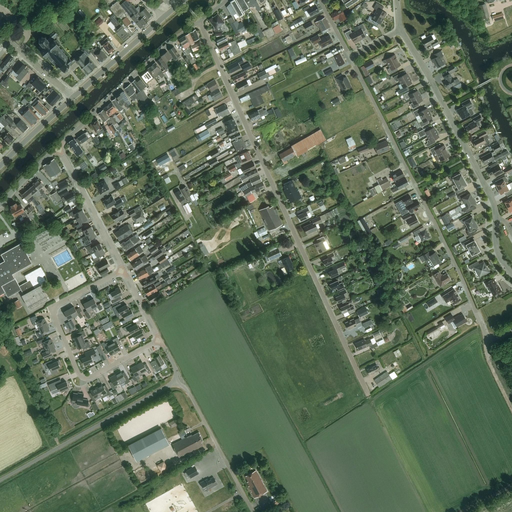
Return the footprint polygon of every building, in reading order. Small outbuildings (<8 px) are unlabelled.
[(117,1),(109,8),(118,18),(119,18),(127,27),(132,23),(127,17),(124,13),(126,12),(131,17),(134,21),(140,28),(147,22),(141,15),(137,11),(136,9),(130,3),(126,0),(120,5),(117,1)] [(236,19),(244,14),(235,0),(232,0),(230,1),(231,3),(227,6),(232,16),(234,15),(236,19)] [(246,9),(249,8),(244,0),(236,0),(245,15),(248,13),(246,9)] [(244,0),(246,2),(247,2),(249,6),(252,5),(253,7),(255,6),(258,11),(261,10),(256,0),(255,0),(244,0)] [(382,10),(384,7),(377,3),(373,8),(376,10),(374,13),(383,19),(387,13),(382,10)] [(489,17),(485,3),(479,5),(483,19),(489,17)] [(307,9),(310,15),(319,10),(316,5),(310,8),(308,5),(303,8),(304,11),(307,9)] [(139,6),(136,9),(137,11),(138,10),(146,20),(151,16),(145,8),(142,10),(139,6)] [(278,20),(283,17),(278,8),(273,11),(278,20)] [(346,18),(344,14),(341,9),(331,14),(335,20),(337,23),(346,18)] [(116,16),(114,13),(110,18),(112,20),(110,21),(118,29),(116,31),(124,40),(129,35),(124,29),(125,28),(115,18),(116,16)] [(380,24),(383,19),(374,13),(372,17),(370,15),(367,20),(372,23),(374,20),(380,24)] [(221,31),(221,26),(224,23),(218,14),(213,18),(212,17),(209,20),(214,27),(212,29),(215,33),(215,36),(222,35),(222,31),(221,31)] [(101,17),(96,22),(99,25),(104,21),(101,17)] [(322,32),(330,27),(325,17),(315,22),(316,25),(318,24),(322,32)] [(296,27),(304,22),(303,19),(294,23),(296,27)] [(235,22),(230,24),(236,34),(246,28),(242,22),(239,24),(237,21),(235,22)] [(307,31),(314,27),(311,22),(304,25),(307,31)] [(254,25),(259,35),(261,39),(265,37),(257,23),(254,25)] [(363,31),(366,30),(362,24),(357,26),(359,29),(355,31),(360,40),(366,37),(363,31)] [(185,36),(189,45),(193,52),(199,49),(203,47),(195,29),(185,36)] [(360,40),(355,31),(352,33),(350,30),(345,33),(348,40),(352,38),(354,43),(360,40)] [(75,59),(74,58),(71,61),(69,58),(67,56),(68,56),(67,56),(64,53),(65,53),(61,49),(58,46),(59,46),(60,46),(60,45),(59,45),(59,44),(60,43),(56,39),(55,40),(54,40),(54,39),(57,37),(58,36),(55,31),(49,36),(49,37),(47,39),(46,37),(46,36),(45,36),(45,37),(42,36),(41,36),(42,37),(40,38),(39,38),(39,39),(39,42),(38,42),(39,43),(40,42),(41,44),(39,46),(38,46),(38,47),(39,47),(41,50),(41,51),(40,50),(40,51),(41,51),(46,57),(45,58),(46,58),(46,57),(47,56),(50,59),(49,60),(52,63),(53,63),(55,66),(55,67),(56,66),(56,67),(56,68),(57,68),(58,68),(58,69),(59,68),(60,68),(61,68),(61,69),(62,68),(63,67),(64,69),(64,70),(65,70),(66,70),(66,69),(69,66),(69,67),(70,66),(69,65),(70,65),(73,62),(72,62),(75,59)] [(322,47),(333,42),(329,35),(324,38),(323,37),(320,38),(318,34),(311,38),(314,44),(319,42),(322,47)] [(226,39),(229,37),(229,36),(228,36),(227,35),(216,40),(218,45),(227,40),(226,39)] [(293,41),(290,35),(283,39),(286,44),(293,41)] [(431,43),(433,46),(439,43),(436,39),(434,40),(431,35),(422,40),(424,44),(426,46),(431,43)] [(187,46),(189,45),(185,36),(178,40),(182,45),(181,46),(189,58),(192,56),(187,46)] [(110,43),(112,41),(108,37),(105,39),(106,41),(101,45),(106,50),(109,53),(110,53),(110,52),(111,52),(115,48),(113,46),(110,43)] [(238,44),(240,49),(248,45),(245,39),(244,39),(241,41),(240,41),(241,43),(238,44)] [(221,50),(229,46),(234,56),(241,52),(239,47),(238,47),(236,43),(235,40),(228,43),(228,41),(218,46),(221,50)] [(331,52),(326,54),(327,58),(342,51),(340,46),(331,50),(331,52)] [(74,58),(75,59),(88,74),(96,66),(87,56),(90,54),(85,47),(82,50),(84,53),(81,55),(79,54),(74,58)] [(180,55),(174,47),(168,50),(176,61),(178,59),(177,58),(180,55)] [(95,51),(92,48),(90,51),(93,53),(94,56),(95,55),(102,62),(107,57),(101,50),(99,51),(97,49),(95,51)] [(166,62),(169,60),(170,62),(172,60),(171,58),(172,57),(167,51),(162,56),(163,57),(162,57),(166,62)] [(443,64),(442,62),(439,58),(443,56),(441,51),(434,54),(436,57),(432,59),(433,62),(434,62),(437,68),(443,64)] [(333,56),(336,62),(338,66),(345,62),(340,53),(333,56)] [(388,65),(397,60),(396,57),(397,57),(395,54),(383,61),(384,63),(387,62),(388,65)] [(11,64),(13,65),(16,62),(13,60),(14,59),(10,55),(0,66),(4,70),(7,67),(8,68),(11,64)] [(239,64),(243,62),(244,62),(242,57),(237,60),(237,61),(228,66),(231,73),(241,68),(239,64)] [(163,71),(164,73),(168,71),(167,69),(166,68),(168,67),(161,58),(157,61),(164,70),(163,71)] [(367,70),(375,65),(372,60),(364,65),(367,70)] [(397,60),(388,65),(390,68),(387,69),(390,74),(397,70),(396,68),(401,65),(399,62),(399,63),(397,60)] [(26,66),(21,62),(20,62),(13,70),(19,74),(26,66)] [(152,65),(157,73),(161,69),(155,62),(152,65)] [(244,72),(245,71),(252,68),(249,63),(242,66),(244,72)] [(154,77),(158,74),(152,65),(148,69),(154,77)] [(276,65),(265,70),(266,72),(267,73),(268,76),(279,71),(276,65)] [(154,77),(153,76),(148,69),(140,75),(146,84),(154,77)] [(186,78),(193,73),(190,69),(183,73),(186,78)] [(235,82),(247,76),(245,71),(244,72),(233,77),(235,82)] [(400,83),(410,78),(408,75),(408,76),(407,73),(402,76),(401,73),(394,77),(397,82),(399,80),(400,83)] [(348,80),(346,77),(344,78),(342,74),(336,78),(337,81),(338,81),(344,91),(351,87),(347,81),(348,80)] [(444,82),(447,88),(452,86),(454,89),(461,86),(458,79),(454,81),(453,77),(452,78),(450,74),(444,77),(446,81),(444,82)] [(32,84),(29,87),(31,88),(33,85),(36,88),(42,81),(38,77),(32,84)] [(143,90),(145,88),(144,87),(146,86),(140,78),(136,81),(143,90)] [(407,85),(412,83),(411,81),(411,80),(410,78),(400,83),(403,88),(398,91),(399,94),(409,89),(407,85)] [(136,81),(135,79),(132,82),(139,92),(137,93),(143,104),(146,108),(147,107),(145,103),(149,100),(143,90),(136,81)] [(247,80),(237,85),(240,90),(249,86),(249,85),(252,84),(249,79),(247,81),(247,80)] [(211,91),(218,87),(215,81),(214,81),(213,80),(205,85),(206,88),(209,86),(211,91)] [(42,81),(36,88),(39,91),(36,93),(38,94),(40,92),(43,89),(44,87),(47,85),(42,81)] [(130,84),(124,89),(129,96),(130,96),(133,100),(136,98),(138,100),(139,98),(138,96),(130,84)] [(52,92),(49,95),(57,101),(61,97),(53,90),(51,88),(49,89),(52,92)] [(411,100),(421,95),(419,92),(419,93),(417,90),(416,91),(415,88),(404,94),(406,99),(410,97),(411,100)] [(218,89),(216,90),(210,93),(214,101),(223,96),(219,89),(218,90),(218,89)] [(126,102),(129,105),(130,107),(131,106),(130,104),(131,103),(129,100),(128,99),(129,99),(124,91),(123,91),(120,94),(126,102)] [(130,107),(129,105),(126,102),(120,94),(116,97),(122,106),(124,104),(126,106),(127,107),(128,108),(130,107)] [(44,95),(43,97),(45,99),(53,106),(57,101),(49,95),(47,98),(44,95)] [(421,98),(422,97),(421,95),(411,100),(413,103),(410,104),(413,109),(419,105),(418,103),(423,100),(421,98)] [(43,116),(49,110),(36,98),(33,101),(32,100),(29,102),(32,106),(43,116)] [(116,98),(112,101),(120,111),(123,109),(116,98)] [(469,99),(462,103),(463,106),(456,110),(458,113),(462,119),(469,115),(470,116),(473,114),(473,113),(471,110),(470,109),(468,111),(466,107),(472,103),(469,99)] [(112,102),(107,105),(113,113),(115,112),(120,120),(123,118),(112,102)] [(21,115),(25,119),(32,126),(40,119),(33,111),(32,111),(34,108),(29,103),(25,106),(27,109),(21,115)] [(226,106),(225,104),(217,108),(217,109),(215,110),(219,117),(221,116),(221,117),(230,113),(227,105),(226,106)] [(111,115),(113,113),(107,105),(103,109),(114,124),(116,127),(119,125),(117,122),(113,116),(111,115)] [(260,115),(268,111),(266,107),(263,108),(249,114),(253,121),(257,119),(257,120),(262,118),(260,115)] [(421,118),(430,113),(429,110),(428,110),(427,108),(422,110),(421,107),(413,112),(416,117),(419,115),(421,118)] [(104,109),(98,114),(104,122),(106,120),(109,125),(108,126),(112,133),(116,131),(113,124),(113,123),(104,109)] [(428,120),(432,118),(431,116),(432,115),(430,113),(421,118),(422,120),(419,122),(421,127),(429,123),(428,120)] [(465,127),(469,134),(479,129),(478,126),(480,125),(478,121),(482,119),(480,115),(473,118),(474,121),(470,123),(471,124),(465,127)] [(5,127),(9,123),(2,116),(0,117),(0,121),(1,122),(5,127)] [(8,116),(5,119),(11,124),(14,121),(9,116),(8,116)] [(227,130),(237,126),(233,118),(224,123),(227,130)] [(217,122),(216,119),(205,125),(207,128),(217,122)] [(21,120),(16,125),(23,132),(29,127),(21,120)] [(99,135),(104,132),(97,120),(95,121),(95,120),(91,123),(93,127),(93,128),(94,130),(95,130),(96,132),(97,131),(99,135)] [(301,125),(270,139),(274,148),(305,134),(301,125)] [(351,130),(353,134),(357,132),(361,139),(365,137),(366,138),(370,136),(369,135),(372,134),(368,126),(363,128),(361,125),(351,130)] [(230,136),(239,132),(237,127),(228,131),(230,136)] [(428,137),(437,132),(436,129),(435,129),(434,127),(429,129),(428,127),(421,130),(424,135),(426,134),(428,137)] [(9,143),(14,138),(4,128),(0,131),(3,134),(1,137),(6,142),(7,142),(9,143)] [(211,135),(208,129),(199,134),(202,140),(211,135)] [(284,164),(288,162),(296,157),(326,140),(320,129),(291,146),(291,147),(279,154),(284,164)] [(75,139),(79,145),(86,140),(88,142),(93,139),(91,136),(87,131),(85,133),(75,139)] [(489,144),(489,143),(486,138),(488,137),(485,131),(478,135),(480,138),(473,141),(476,148),(484,143),(485,145),(486,145),(489,144)] [(232,141),(242,136),(239,132),(230,136),(232,141)] [(435,139),(439,137),(438,135),(439,134),(437,132),(428,137),(429,139),(427,141),(428,143),(426,144),(427,147),(436,142),(435,139)] [(235,147),(244,142),(242,137),(233,142),(235,147)] [(79,145),(75,139),(74,138),(68,143),(77,156),(80,153),(82,156),(85,154),(83,151),(79,145)] [(387,140),(374,145),(378,154),(390,149),(389,146),(390,145),(389,143),(388,143),(387,140)] [(237,151),(246,147),(244,142),(235,147),(237,151)] [(495,152),(502,148),(499,143),(492,146),(495,152)] [(358,149),(360,154),(371,149),(369,145),(358,149)] [(434,157),(447,151),(445,148),(446,148),(444,145),(439,148),(438,145),(430,149),(434,157)] [(508,150),(497,155),(499,159),(510,154),(508,150)] [(237,168),(242,166),(241,163),(251,158),(248,151),(236,156),(239,163),(235,164),(237,168)] [(445,158),(450,156),(449,153),(448,153),(447,151),(434,157),(436,160),(438,165),(446,161),(445,158)] [(491,153),(481,158),(484,164),(494,159),(491,153)] [(160,166),(171,159),(168,154),(157,160),(160,166)] [(62,171),(54,159),(43,165),(51,177),(53,179),(56,178),(54,175),(62,171)] [(84,161),(79,165),(83,170),(88,166),(84,161)] [(100,171),(107,167),(104,161),(97,165),(100,171)] [(488,170),(490,175),(494,173),(496,176),(503,172),(498,164),(496,162),(491,165),(493,167),(488,170)] [(243,173),(256,168),(254,163),(253,164),(252,163),(241,168),(243,173)] [(247,174),(241,178),(243,182),(250,178),(259,174),(257,170),(256,170),(255,169),(247,173),(247,174)] [(394,181),(404,175),(401,170),(391,175),(394,181)] [(456,184),(464,179),(461,174),(455,177),(454,174),(449,177),(450,180),(451,180),(452,182),(454,181),(456,184)] [(228,190),(240,183),(240,184),(243,183),(239,176),(224,185),(228,190)] [(253,185),(262,181),(260,177),(259,177),(258,176),(250,179),(251,181),(246,184),(239,188),(241,191),(248,187),(253,185)] [(498,190),(506,185),(505,182),(508,181),(505,176),(500,179),(501,181),(495,185),(498,190)] [(382,190),(391,186),(386,177),(382,180),(378,182),(379,184),(382,190)] [(396,184),(398,187),(392,190),(393,192),(409,184),(406,178),(396,184)] [(42,193),(43,194),(44,193),(42,190),(43,190),(41,188),(44,185),(39,179),(33,184),(39,190),(40,192),(41,194),(42,193)] [(464,179),(456,184),(458,189),(456,191),(457,193),(463,191),(461,188),(467,185),(464,179)] [(109,189),(105,180),(96,185),(100,192),(99,192),(100,194),(103,193),(102,192),(109,189)] [(300,204),(303,202),(301,198),(297,189),(296,189),(292,180),(284,183),(285,186),(284,186),(285,190),(284,190),(290,203),(298,199),(300,204)] [(58,185),(61,190),(57,192),(60,197),(69,192),(67,188),(65,189),(64,188),(69,185),(67,182),(66,182),(65,181),(58,185)] [(121,187),(121,186),(118,182),(118,181),(112,184),(115,190),(121,187)] [(256,199),(252,193),(256,192),(256,193),(260,191),(260,190),(265,187),(263,183),(262,183),(261,182),(249,188),(244,191),(246,197),(250,203),(256,199)] [(39,197),(43,194),(42,193),(41,194),(40,192),(39,190),(33,184),(30,186),(31,187),(28,190),(33,196),(34,197),(37,195),(39,197)] [(378,193),(382,190),(379,184),(374,186),(378,193)] [(508,195),(511,193),(511,188),(511,189),(511,188),(511,189),(509,184),(506,185),(498,190),(500,195),(506,191),(508,195)] [(186,187),(181,190),(189,202),(191,201),(189,196),(191,195),(186,187)] [(34,197),(33,196),(28,190),(22,195),(26,200),(29,203),(34,199),(33,197),(34,197)] [(180,190),(175,193),(182,204),(186,201),(180,190)] [(58,200),(61,199),(57,191),(51,194),(56,202),(58,200)] [(77,201),(76,199),(76,198),(73,192),(62,198),(64,202),(67,201),(68,203),(72,201),(73,203),(74,203),(77,202),(77,201)] [(464,203),(473,199),(470,193),(465,196),(463,194),(458,196),(460,201),(461,201),(462,203),(463,202),(464,203)] [(112,196),(103,201),(107,209),(114,204),(117,208),(124,204),(121,199),(116,202),(112,196)] [(406,210),(407,213),(420,205),(418,201),(414,203),(410,196),(398,202),(404,211),(406,210)] [(466,213),(472,210),(470,207),(476,204),(473,199),(464,203),(466,206),(461,209),(464,213),(466,211),(466,213)] [(11,206),(11,208),(15,216),(21,213),(26,222),(30,219),(25,210),(24,210),(21,204),(18,205),(16,203),(11,206)] [(188,203),(183,206),(187,214),(192,211),(188,203)] [(45,211),(40,204),(37,207),(41,213),(44,211),(45,211)] [(131,217),(136,214),(136,213),(142,209),(139,205),(128,212),(131,217)] [(269,230),(282,224),(277,213),(278,213),(276,209),(275,210),(273,206),(269,208),(269,206),(259,210),(269,230)] [(307,213),(310,212),(308,207),(302,210),(303,213),(298,215),(301,220),(309,217),(307,213)] [(77,219),(85,214),(82,209),(76,213),(74,210),(69,213),(71,216),(71,215),(72,217),(76,216),(77,219)] [(116,222),(126,216),(122,210),(119,211),(115,213),(115,214),(112,216),(116,222)] [(442,215),(446,223),(453,219),(449,211),(442,215)] [(81,223),(88,219),(85,214),(77,219),(80,223),(76,225),(77,228),(82,225),(81,223)] [(419,223),(415,215),(412,217),(410,214),(403,217),(404,221),(407,219),(411,228),(415,226),(415,225),(419,223)] [(315,224),(322,221),(319,216),(311,220),(312,223),(303,227),(307,234),(318,229),(315,224)] [(467,227),(475,222),(472,216),(466,220),(465,217),(460,220),(461,223),(462,222),(463,225),(465,224),(467,227)] [(377,226),(371,229),(364,217),(358,220),(366,235),(373,232),(374,234),(380,230),(377,226)] [(145,229),(153,224),(151,221),(143,226),(145,229)] [(475,222),(467,227),(468,230),(466,231),(468,233),(467,233),(469,236),(474,233),(472,230),(478,227),(475,222)] [(449,231),(455,228),(452,223),(446,226),(449,231)] [(120,230),(115,233),(120,240),(132,232),(130,229),(127,225),(120,229),(120,230)] [(86,235),(94,231),(91,226),(85,230),(83,227),(78,230),(79,233),(83,231),(86,235)] [(268,233),(265,227),(258,230),(261,236),(268,233)] [(148,237),(154,233),(152,229),(145,234),(148,237)] [(426,239),(430,237),(428,233),(427,234),(425,229),(420,232),(419,229),(413,232),(418,241),(421,239),(421,241),(426,239)] [(90,240),(96,236),(94,231),(86,235),(82,237),(85,242),(84,243),(85,246),(92,243),(90,240)] [(132,241),(137,238),(135,235),(130,238),(129,238),(128,238),(126,239),(121,243),(124,248),(127,246),(126,244),(131,241),(132,241)] [(400,239),(402,243),(409,238),(407,235),(400,239)] [(323,242),(326,241),(324,236),(317,239),(318,242),(315,243),(320,252),(326,249),(323,242)] [(138,237),(137,238),(132,241),(131,241),(126,244),(127,246),(124,248),(126,251),(134,245),(133,244),(139,241),(140,239),(138,237)] [(469,250),(477,246),(474,240),(469,243),(467,241),(462,243),(463,246),(464,246),(465,248),(467,247),(469,250)] [(32,263),(21,243),(1,254),(5,260),(0,262),(0,294),(5,292),(8,297),(21,289),(24,294),(22,295),(28,306),(30,309),(49,299),(47,296),(41,285),(46,282),(43,276),(45,275),(41,267),(25,275),(28,281),(19,286),(13,274),(32,263)] [(91,254),(103,248),(100,243),(94,247),(92,244),(86,247),(87,250),(88,249),(91,254)] [(205,254),(209,252),(205,244),(201,247),(205,254)] [(137,251),(142,248),(140,245),(135,248),(134,247),(131,250),(131,251),(127,254),(129,257),(132,255),(131,255),(137,251)] [(477,246),(469,250),(470,253),(469,254),(470,257),(469,257),(471,260),(476,257),(474,254),(480,251),(477,246)] [(105,253),(103,248),(91,254),(94,259),(92,260),(94,262),(100,259),(99,256),(105,253)] [(139,254),(143,250),(142,248),(137,251),(131,255),(132,255),(129,257),(129,258),(130,259),(131,260),(139,255),(139,254)] [(270,260),(281,255),(278,248),(266,253),(270,260)] [(156,259),(164,253),(161,249),(153,255),(154,256),(156,259)] [(431,261),(434,265),(440,261),(438,258),(439,257),(435,252),(431,255),(429,251),(422,255),(425,260),(429,258),(431,261)] [(332,258),(335,257),(333,252),(327,255),(328,258),(323,260),(326,266),(334,262),(332,258)] [(137,264),(147,257),(145,255),(140,258),(140,257),(136,260),(137,261),(132,264),(134,267),(137,265),(137,264)] [(160,264),(167,259),(165,255),(158,260),(160,264)] [(144,263),(149,260),(147,257),(137,264),(137,265),(134,267),(134,268),(135,269),(136,269),(136,270),(145,264),(144,263)] [(293,268),(291,265),(292,264),(289,257),(281,260),(282,262),(279,263),(280,266),(281,266),(283,267),(284,266),(286,271),(293,268)] [(168,259),(167,259),(160,264),(158,265),(161,269),(170,263),(168,259)] [(99,271),(101,275),(109,271),(107,267),(110,266),(107,260),(97,264),(101,270),(99,271)] [(344,262),(338,264),(332,267),(333,270),(329,272),(331,278),(339,274),(338,270),(340,269),(346,266),(344,262)] [(486,268),(483,263),(478,266),(476,262),(469,266),(471,269),(475,267),(479,276),(484,273),(485,274),(489,272),(487,267),(486,268)] [(139,276),(152,269),(151,266),(146,269),(145,268),(141,270),(142,270),(137,273),(139,276)] [(149,274),(154,271),(152,269),(139,276),(139,277),(139,278),(140,278),(140,279),(145,277),(149,275),(149,274)] [(451,279),(447,273),(442,276),(439,272),(434,275),(441,287),(446,283),(446,282),(451,279)] [(144,286),(144,287),(151,284),(154,282),(154,281),(157,280),(155,276),(149,279),(148,278),(144,280),(145,281),(142,282),(142,284),(142,285),(144,286)] [(382,277),(376,280),(377,282),(379,286),(385,283),(382,277)] [(501,291),(499,286),(498,287),(493,278),(485,283),(487,287),(488,286),(489,289),(489,290),(490,292),(491,292),(493,296),(501,291)] [(338,290),(344,288),(342,283),(339,284),(338,280),(330,284),(332,290),(337,287),(338,290)] [(146,292),(161,284),(160,281),(157,283),(154,285),(154,284),(150,286),(145,289),(146,292)] [(163,286),(162,284),(161,284),(146,292),(146,293),(146,294),(147,294),(148,295),(153,292),(154,293),(158,291),(157,289),(159,289),(163,286)] [(117,297),(123,294),(119,287),(115,289),(116,290),(111,292),(114,298),(110,300),(112,303),(118,300),(117,297)] [(338,303),(342,301),(343,303),(346,301),(346,299),(345,295),(347,294),(345,289),(339,292),(340,295),(336,297),(338,303)] [(459,301),(461,300),(454,289),(442,296),(446,302),(450,300),(453,304),(455,303),(456,304),(459,302),(459,301)] [(151,302),(162,296),(159,291),(148,297),(151,302)] [(429,307),(437,302),(435,297),(426,303),(429,307)] [(89,301),(93,309),(98,306),(100,310),(102,309),(100,303),(97,305),(94,298),(89,301)] [(19,299),(14,302),(17,309),(22,306),(19,299)] [(88,311),(93,309),(89,301),(84,304),(87,310),(84,311),(88,319),(91,317),(88,311)] [(130,310),(129,310),(127,304),(121,308),(119,304),(112,307),(116,314),(119,312),(121,315),(122,314),(130,310)] [(348,304),(344,306),(340,308),(343,313),(348,311),(349,314),(355,311),(353,306),(350,307),(348,304)] [(69,309),(71,312),(73,317),(78,314),(80,318),(83,317),(80,312),(79,312),(78,309),(76,310),(74,306),(69,309)] [(366,307),(357,312),(359,317),(368,313),(366,307)] [(73,317),(71,312),(69,309),(64,312),(68,320),(73,317)] [(122,314),(125,319),(121,321),(123,324),(129,321),(128,318),(134,315),(131,309),(129,310),(130,310),(122,314)] [(457,327),(467,321),(463,314),(455,318),(455,317),(454,318),(452,314),(445,318),(448,323),(451,322),(454,328),(457,327)] [(39,328),(48,324),(46,321),(46,322),(44,318),(38,321),(36,315),(30,318),(34,326),(37,324),(39,328)] [(356,324),(361,322),(359,318),(355,320),(354,319),(345,323),(348,330),(357,325),(356,324)] [(39,338),(44,336),(47,334),(46,332),(49,330),(48,327),(49,326),(48,324),(39,328),(40,330),(36,332),(39,338)] [(140,329),(137,324),(131,327),(129,324),(123,328),(125,330),(126,330),(127,332),(129,330),(131,334),(133,333),(140,329)] [(133,333),(134,336),(129,339),(133,345),(140,342),(138,338),(144,334),(145,333),(144,331),(142,331),(141,329),(140,329),(133,333)] [(75,343),(84,340),(83,337),(86,336),(84,330),(78,333),(79,335),(73,338),(75,343)] [(111,344),(116,352),(121,350),(118,344),(120,342),(117,337),(113,340),(114,343),(111,344)] [(45,348),(54,345),(53,342),(52,342),(51,339),(45,341),(44,339),(37,341),(38,344),(43,342),(45,348)] [(371,349),(378,346),(376,342),(372,344),(370,339),(365,341),(364,339),(355,343),(358,351),(370,345),(371,349)] [(84,340),(75,343),(77,349),(84,346),(85,349),(90,346),(88,341),(85,342),(84,340)] [(116,352),(111,344),(109,345),(107,343),(105,344),(104,342),(101,343),(105,350),(108,349),(111,355),(116,352)] [(50,353),(56,351),(55,347),(54,345),(45,348),(46,351),(42,353),(45,359),(51,356),(50,353)] [(86,357),(82,359),(85,366),(89,364),(88,363),(93,361),(92,358),(97,356),(94,349),(85,353),(86,357)] [(155,358),(156,360),(150,363),(156,372),(157,372),(162,369),(160,365),(164,363),(159,355),(155,358)] [(50,361),(44,364),(45,366),(46,366),(47,369),(50,367),(53,375),(58,372),(57,368),(60,367),(59,365),(60,364),(60,363),(59,361),(58,361),(51,364),(50,361)] [(136,365),(141,374),(147,371),(149,373),(151,372),(148,367),(146,368),(142,362),(136,365)] [(135,381),(138,380),(140,378),(138,376),(141,374),(136,365),(131,368),(134,375),(132,376),(135,381)] [(369,375),(379,370),(376,365),(367,369),(369,375)] [(125,384),(128,383),(130,381),(127,376),(125,378),(121,371),(115,374),(120,383),(123,382),(125,384)] [(379,387),(392,378),(387,371),(374,380),(379,387)] [(117,386),(120,383),(115,374),(110,378),(112,381),(109,383),(113,390),(118,387),(117,386)] [(56,381),(48,385),(51,391),(58,388),(60,391),(65,389),(65,390),(69,388),(66,381),(58,385),(56,381)] [(105,394),(106,396),(111,393),(106,385),(103,386),(102,384),(96,387),(101,396),(105,394)] [(96,387),(91,391),(92,392),(89,393),(94,402),(96,400),(96,399),(101,396),(96,387)] [(80,394),(74,393),(72,400),(80,402),(79,405),(88,406),(89,400),(83,399),(84,394),(80,393),(80,394)] [(161,428),(128,445),(137,461),(170,444),(161,428)] [(179,457),(203,445),(201,441),(203,440),(199,432),(192,435),(192,434),(173,444),(179,457)] [(164,461),(157,465),(162,474),(176,467),(173,462),(166,465),(164,461)] [(199,473),(195,466),(186,470),(191,478),(199,473)] [(254,498),(267,491),(256,470),(246,476),(249,481),(247,482),(249,486),(248,486),(254,498)] [(217,484),(213,477),(208,480),(207,479),(200,483),(205,491),(206,490),(206,491),(207,491),(208,491),(209,490),(209,489),(217,484)] [(284,501),(282,497),(273,502),(275,505),(284,501)]
